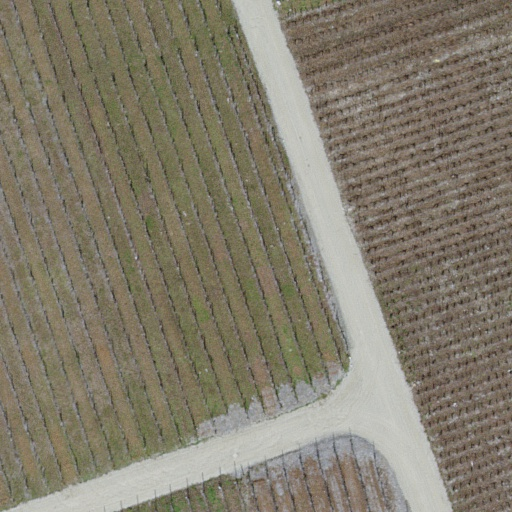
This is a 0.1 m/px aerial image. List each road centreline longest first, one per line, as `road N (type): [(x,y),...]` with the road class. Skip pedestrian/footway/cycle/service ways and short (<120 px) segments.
road 1 (track): [(430,511),(254,0)]
road 2 (track): [(390,397),(52,511)]
